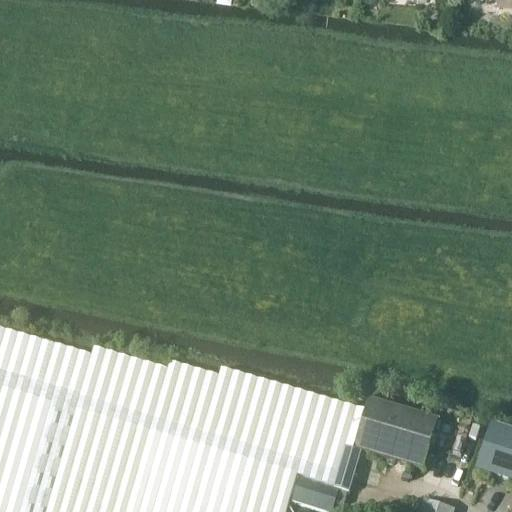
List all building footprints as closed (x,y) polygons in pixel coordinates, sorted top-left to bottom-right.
[(511,0),(497,0),(497,8),(494,8),(494,9),(511,10),(511,0)] [(0,511),(286,511),(296,479),(299,480),(291,505),(314,511),(331,511),(338,491),(348,495),(361,454),(353,451),(362,420),(168,362),(161,386),(0,338),(0,511)] [(368,401),(362,420),(353,451),(361,454),(423,473),(437,421),(368,401)] [(483,428),(470,471),(477,473),(477,474),(511,484),(511,435),(491,430),(483,428)] [(421,511),(453,511),(424,503),(421,511)]
